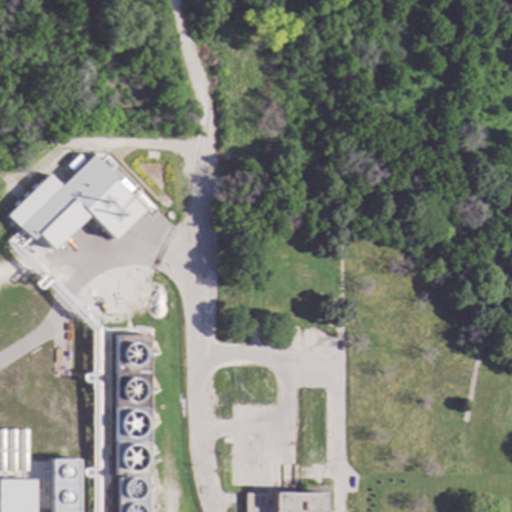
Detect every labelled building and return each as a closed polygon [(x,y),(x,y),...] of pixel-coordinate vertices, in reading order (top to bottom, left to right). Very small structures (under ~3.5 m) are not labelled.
[(82,217),(107,240),(143,204),(87,153),(56,186),(44,176),(2,218),(43,257),(82,217)] [(283,235),(267,235),(267,224),(284,225),(283,235)] [(109,335),(144,335),(144,475),(109,475),(109,335)] [(0,430),(0,511),(30,511),(30,430),(0,430)] [(45,511),(45,460),(73,460),(73,511),(45,511)] [(247,485),(246,469),(230,469),(230,485),(247,485)] [(148,479),(148,511),(106,511),(106,479),(148,479)] [(327,511),(242,511),(243,493),(318,494),(318,486),(327,486),(327,511)]
